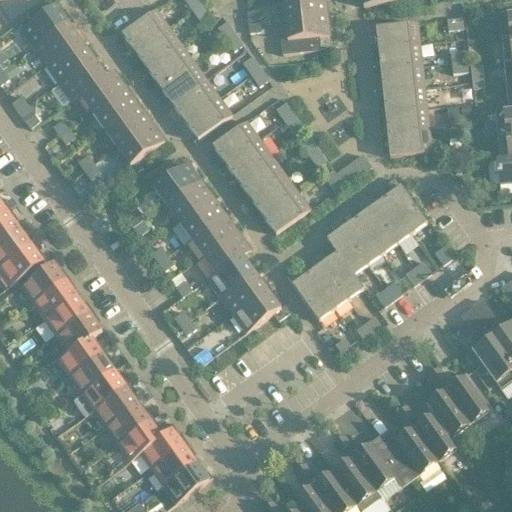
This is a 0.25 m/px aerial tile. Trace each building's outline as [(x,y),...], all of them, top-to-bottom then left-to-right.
[(188,0),(184,3),(193,15),(202,8),(196,0),(188,0)] [(285,22),(327,17),(325,0),(288,0),(283,1),(285,22)] [(404,0),(362,0),(364,10),(405,5),(404,0)] [(210,20),(202,8),(193,15),(201,26),(210,20)] [(21,33),(34,51),(68,27),(55,9),(21,33)] [(122,37),(135,55),(169,31),(156,13),(122,37)] [(249,26),(260,25),(259,14),(248,15),(249,26)] [(499,17),(502,42),(511,40),(511,16),(505,17),(499,17)] [(329,39),(327,17),(285,22),(288,43),(281,44),(282,58),(321,54),(319,41),(329,39)] [(448,34),(463,33),(461,22),(447,23),(448,34)] [(218,32),(226,44),(235,37),(227,25),(218,32)] [(261,36),(260,25),(249,26),(250,37),(261,36)] [(376,31),(378,53),(420,49),(417,26),(376,31)] [(34,51),(47,69),(81,45),(68,27),(34,51)] [(169,31),(135,55),(148,73),(182,49),(169,31)] [(243,49),(235,37),(226,44),(234,55),(243,49)] [(511,40),(502,42),(504,66),(511,64),(511,40)] [(94,62),(81,45),(47,69),(59,87),(94,62)] [(148,73),(160,91),(194,66),(182,49),(148,73)] [(378,53),(381,74),(422,70),(420,49),(378,53)] [(452,67),(466,65),(465,54),(451,56),(452,67)] [(243,67),(251,78),(260,72),(252,60),(243,67)] [(106,79),(94,62),(59,87),(72,105),(80,99),(80,98),(106,80),(106,79)] [(466,65),(452,67),(453,78),(467,76),(466,65)] [(173,108),(207,84),(194,66),(160,91),(173,108)] [(12,68),(2,74),(9,83),(18,76),(12,68)] [(425,91),(422,70),(381,74),(383,96),(425,91)] [(269,84),(260,72),(251,78),(260,90),(269,84)] [(0,89),(9,83),(2,74),(0,75),(0,89)] [(114,74),(106,79),(106,80),(80,98),(80,99),(92,116),(127,92),(114,74)] [(219,101),(207,84),(173,108),(185,126),(219,101)] [(427,113),(425,91),(383,96),(385,117),(427,113)] [(139,109),(127,92),(92,116),(105,134),(139,109)] [(12,107),(19,116),(28,109),(21,100),(12,107)] [(232,120),(219,101),(185,126),(198,144),(232,120)] [(276,113),(284,125),(294,118),(285,107),(276,113)] [(34,118),(28,109),(19,116),(25,125),(34,118)] [(152,127),(139,109),(105,134),(118,151),(152,127)] [(388,139),(429,134),(427,113),(385,117),(388,139)] [(511,113),(509,113),(495,114),(498,139),(511,137),(511,113)] [(302,130),(294,118),(284,125),(293,136),(302,130)] [(53,131),(60,140),(69,133),(62,124),(53,131)] [(213,150),(226,168),(260,143),(247,125),(213,150)] [(118,151),(130,169),(131,169),(138,164),(165,145),(152,127),(118,151)] [(75,142),(69,133),(60,140),(66,148),(75,142)] [(432,156),(429,134),(388,139),(390,161),(432,156)] [(511,137),(498,139),(500,162),(500,163),(511,161),(511,137)] [(302,149),(310,160),(319,154),(311,142),(302,149)] [(226,168),(238,185),(272,161),(260,143),(226,168)] [(327,165),(319,154),(310,160),(318,172),(327,165)] [(79,166),(85,175),(94,168),(88,159),(79,166)] [(363,159),(327,184),(335,196),(371,170),(363,159)] [(285,178),(272,161),(238,185),(251,203),(285,178)] [(511,161),(500,163),(500,162),(497,163),(499,188),(511,186),(511,161)] [(143,172),(138,164),(131,169),(130,169),(125,172),(131,180),(143,172)] [(153,190),(166,208),(200,184),(188,166),(153,190)] [(100,177),(94,168),(85,175),(91,184),(100,177)] [(297,196),(285,178),(251,203),(263,220),(297,196)] [(394,194),(386,201),(412,238),(427,227),(401,190),(400,190),(394,182),(389,186),(394,194)] [(166,208),(179,225),(213,201),(200,184),(166,208)] [(297,196),(263,220),(276,238),(310,214),(297,196)] [(371,199),(365,203),(398,248),(412,238),(386,201),(377,207),(371,199)] [(226,219),(213,201),(179,225),(192,243),(226,219)] [(12,202),(6,206),(11,213),(17,209),(12,202)] [(383,259),(398,248),(365,203),(359,207),(365,215),(356,222),(383,259)] [(0,220),(11,213),(6,206),(3,209),(0,205),(0,220)] [(0,220),(0,245),(19,232),(12,222),(16,220),(11,213),(0,220)] [(133,231),(142,225),(136,216),(127,222),(133,231)] [(238,236),(226,219),(192,243),(204,261),(238,236)] [(368,269),(383,259),(356,222),(347,228),(342,220),(336,224),(368,269)] [(354,280),(354,279),(368,269),(336,224),(330,228),(336,236),(327,243),(336,257),(337,256),(354,280)] [(149,234),(142,225),(133,231),(140,240),(149,234)] [(0,245),(0,271),(35,246),(30,239),(26,242),(19,232),(0,245)] [(204,261),(216,278),(217,278),(243,260),(251,254),(238,236),(204,261)] [(40,253),(35,246),(0,271),(0,274),(11,290),(44,266),(36,255),(40,253)] [(158,266),(167,260),(161,251),(152,257),(158,266)] [(444,251),(435,257),(443,269),(453,262),(444,251)] [(322,255),(316,259),(349,304),(364,293),(354,279),(354,280),(337,256),(336,257),(328,263),(322,255)] [(308,277),(334,314),(349,304),(316,259),(311,263),(316,271),(308,277)] [(174,269),(167,260),(158,266),(165,275),(174,269)] [(208,283),(221,301),(255,277),(243,260),(217,278),(216,278),(208,283)] [(414,272),(423,284),(432,277),(423,266),(414,272)] [(33,308),(69,281),(65,275),(61,277),(54,267),(21,290),(33,308)] [(414,290),(423,284),(414,272),(405,279),(414,290)] [(319,325),(334,314),(308,277),(299,284),(293,276),(287,280),(293,288),(292,288),(319,325)] [(268,295),(255,277),(221,301),(234,319),(268,295)] [(33,308),(45,324),(78,300),(71,291),(74,288),(69,281),(33,308)] [(192,294),(186,285),(177,292),(183,301),(192,294)] [(511,325),(511,326),(511,285),(500,293),(511,309),(511,325)] [(385,293),(393,305),(402,298),(394,287),(385,293)] [(384,311),(393,305),(385,293),(376,300),(384,311)] [(280,312),(268,295),(234,319),(247,337),(274,317),(281,312),(280,312)] [(57,341),(93,315),(88,308),(85,310),(78,300),(45,324),(57,341)] [(511,367),(511,326),(501,334),(496,326),(496,322),(483,305),(472,313),(511,367)] [(285,309),(280,312),(281,312),(274,317),(279,325),(291,317),(285,309)] [(500,394),(511,385),(511,367),(472,313),(461,321),(474,338),(477,339),(483,347),(472,355),(482,368),(483,371),(496,388),(500,394)] [(57,341),(68,356),(69,357),(91,341),(92,342),(102,334),(94,323),(98,321),(93,315),(57,341)] [(181,331),(190,324),(183,315),(174,322),(181,331)] [(366,327),(374,339),(383,332),(375,321),(366,327)] [(196,333),(190,324),(181,331),(187,340),(196,333)] [(365,345),(374,339),(366,327),(357,333),(365,345)] [(69,357),(68,356),(57,364),(70,381),(106,355),(101,349),(98,351),(92,342),(91,341),(69,357)] [(345,342),(336,348),(344,360),(354,353),(345,342)] [(205,352),(193,361),(200,371),(213,362),(205,352)] [(70,381),(82,398),(115,375),(108,365),(111,362),(106,355),(70,381)] [(482,368),(475,374),(489,393),(496,388),(483,371),(482,368)] [(434,374),(441,385),(446,380),(439,370),(434,374)] [(441,385),(434,374),(428,379),(435,389),(441,385)] [(115,375),(82,398),(94,415),(130,389),(125,382),(122,385),(115,375)] [(467,378),(446,393),(471,427),(491,412),(467,378)] [(94,415),(106,432),(139,408),(132,398),(135,396),(130,389),(94,415)] [(426,407),(433,417),(434,417),(451,441),(452,440),(471,427),(446,393),(426,407)] [(139,408),(106,432),(118,448),(154,422),(149,415),(146,418),(139,408)] [(401,413),(408,423),(414,419),(407,409),(401,413)] [(403,427),(408,423),(401,413),(395,417),(403,427)] [(434,417),(433,417),(414,430),(439,465),(459,450),(452,440),(451,441),(434,417)] [(130,466),(141,458),(140,457),(162,441),(162,440),(155,431),(159,429),(154,422),(118,448),(130,466)] [(414,430),(386,450),(411,485),(439,465),(414,430)] [(140,457),(141,458),(152,474),(188,448),(184,441),(180,444),(173,433),(162,440),(162,441),(140,457)] [(339,442),(346,453),(352,448),(345,438),(339,442)] [(341,457),(346,453),(339,442),(333,447),(341,457)] [(372,446),(352,460),(376,495),(395,481),(402,491),(411,485),(386,450),(379,456),(372,446)] [(152,474),(164,490),(197,467),(190,457),(193,454),(188,448),(152,474)] [(332,474),(357,509),(359,511),(369,511),(382,503),(376,495),(352,460),(332,474)] [(204,477),(197,467),(164,490),(176,508),(213,482),(207,474),(204,477)] [(300,471),(307,481),(313,477),(305,467),(300,471)] [(501,470),(496,474),(500,480),(505,476),(501,470)] [(301,485),(307,481),(300,471),(294,475),(301,485)] [(332,474),(313,489),(329,511),(352,511),(357,509),(332,474)] [(292,503),(298,511),(329,511),(313,489),(292,503)]
